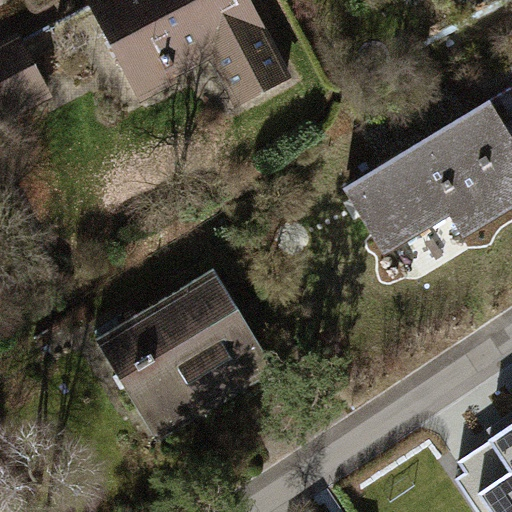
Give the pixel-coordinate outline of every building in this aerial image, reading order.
[(252,0),(87,0),(148,109),(202,79),(222,115),(294,76),(252,0)] [(0,119),(54,91),(20,25),(0,35),(0,119)] [(511,79),(340,184),(383,254),(452,212),(468,238),(511,211),(511,137),(505,127),(511,122),(511,79)] [(211,262),(90,336),(156,444),(277,370),(211,262)] [(511,511),(511,424),(457,462),(491,511),(511,511)]
